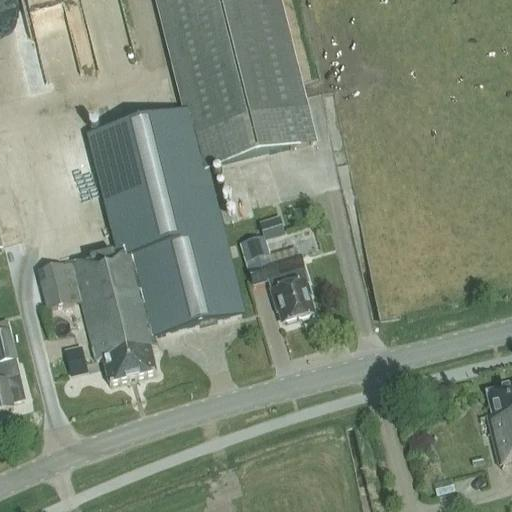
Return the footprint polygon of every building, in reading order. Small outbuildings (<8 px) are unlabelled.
[(159,0),(187,114),(203,175),(313,147),(276,0),(159,0)] [(223,253),(203,175),(187,114),(91,139),(120,254),(132,251),(155,245),(173,316),(178,334),(178,335),(240,319),(224,258),(226,257),(225,253),(223,253)] [(286,239),(280,220),(259,227),(264,241),(264,242),(265,245),(286,239)] [(267,278),(272,293),(272,294),(275,304),(276,303),(283,326),(314,317),(309,301),(310,300),(306,287),(308,286),(300,259),(272,267),(264,242),(264,241),(242,248),(249,274),(253,289),(254,288),(254,287),(253,287),(252,282),(267,278)] [(155,245),(132,251),(120,254),(72,266),(72,267),(81,305),(96,365),(103,363),(109,389),(157,377),(150,351),(157,350),(155,340),(178,334),(173,316),(155,245)] [(73,306),(81,305),(72,267),(64,269),(64,268),(38,275),(48,313),(74,307),(73,306)] [(0,335),(0,366),(17,362),(10,333),(0,335)] [(69,368),(73,381),(87,377),(84,364),(69,368)] [(0,415),(14,412),(13,408),(24,405),(19,383),(20,383),(20,381),(19,381),(15,366),(14,366),(0,369),(0,415)] [(511,390),(487,397),(492,419),(487,420),(499,469),(511,465),(511,390)]
